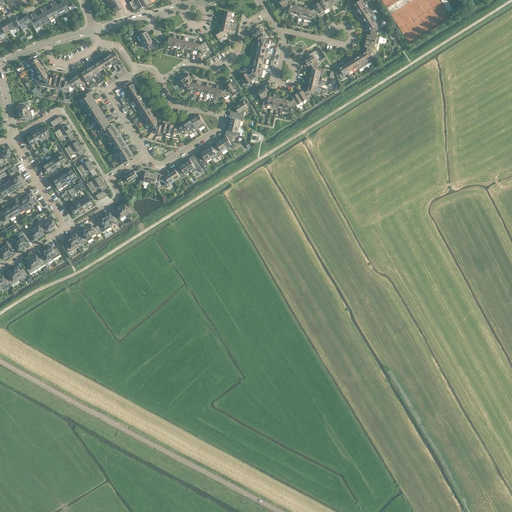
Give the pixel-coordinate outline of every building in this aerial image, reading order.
[(69,10),(64,0),(63,0),(60,0),(62,2),(60,4),(64,13),(69,10)] [(70,0),(67,0),(66,0),(63,0),(64,0),(69,10),(75,7),(70,0)] [(126,4),(124,0),(120,2),(111,7),(113,12),(126,4)] [(328,8),(325,2),(323,0),(320,0),(321,1),(319,3),(325,13),(329,10),(331,9),(330,7),(328,8)] [(364,4),(364,3),(361,0),(357,0),(358,1),(353,5),(355,8),(353,10),(354,11),(357,10),(356,9),(364,4)] [(64,13),(60,4),(57,6),(55,1),(52,3),(59,15),(64,13)] [(283,9),(285,11),(286,10),(289,11),(290,6),(289,6),(286,1),(281,5),(282,6),(283,9)] [(368,2),(366,2),(364,3),(364,4),(356,9),(357,10),(359,13),(369,7),(367,4),(368,3),(368,2)] [(54,18),(59,15),(52,3),(50,4),(52,8),(50,10),(54,18)] [(321,16),(325,13),(319,3),(314,6),(316,8),(319,13),(317,15),(319,17),(321,16)] [(309,16),(310,10),(306,9),(307,6),(305,6),(304,8),(305,8),(303,17),(304,18),(304,20),(311,22),(312,18),(313,18),(312,16),(309,16)] [(54,18),(50,10),(47,11),(45,7),(42,8),(49,21),(54,18)] [(369,12),(371,11),(369,7),(359,13),(361,17),(358,18),(360,20),(362,19),(361,18),(369,13),(369,12)] [(44,24),(49,21),(42,8),(40,9),(42,14),(40,15),(44,24)] [(317,15),(319,13),(316,8),(311,11),(310,10),(309,16),(312,16),(313,18),(317,15)] [(364,22),(374,16),(371,11),(369,12),(369,13),(361,18),(362,19),(364,22)] [(30,21),(27,16),(25,12),(22,13),(25,17),(22,18),(27,27),(32,24),(34,29),(35,29),(30,21)] [(44,24),(40,15),(37,17),(35,12),(32,14),(40,26),(44,24)] [(35,29),(40,26),(32,14),(30,15),(32,19),(30,21),(35,29)] [(27,27),(22,18),(19,20),(17,16),(14,17),(20,27),(22,30),(27,27)] [(374,21),(377,19),(374,16),(364,22),(366,26),(364,27),(365,29),(367,27),(367,26),(375,21),(374,21)] [(15,30),(20,27),(14,17),(9,20),(15,30)] [(379,25),(377,21),(378,21),(377,19),(374,21),(375,21),(367,26),(367,27),(370,31),(370,30),(379,25)] [(16,31),(15,30),(9,20),(5,23),(10,32),(11,34),(12,34),(16,33),(16,31)] [(0,26),(5,35),(10,32),(5,23),(0,25),(0,26)] [(253,37),(254,38),(257,36),(262,33),(263,35),(265,33),(266,33),(264,31),(264,32),(261,27),(262,27),(260,24),(253,29),(255,31),(251,33),(253,37)] [(376,32),(376,30),(378,30),(381,28),(379,25),(370,30),(371,31),(370,36),(376,38),(377,33),(376,32)] [(140,42),(149,37),(146,31),(147,31),(145,26),(138,30),(140,34),(137,36),(140,42)] [(224,38),(226,36),(225,35),(226,32),(221,31),(220,32),(216,35),(221,43),(223,42),(221,39),(224,38)] [(265,33),(263,35),(262,33),(257,36),(259,41),(259,42),(265,43),(265,40),(266,40),(265,38),(267,36),(265,33)] [(149,37),(140,42),(144,48),(147,46),(149,50),(156,46),(154,42),(152,43),(149,37)] [(266,49),(266,48),(267,44),(269,44),(270,40),(266,40),(265,40),(265,43),(259,42),(258,42),(257,46),(255,45),(254,47),(257,48),(257,47),(266,49)] [(378,43),(375,43),(366,41),(365,46),(367,47),(368,47),(368,46),(374,48),(373,50),(376,51),(378,43)] [(199,45),(198,50),(200,51),(202,54),(207,51),(208,51),(209,50),(205,42),(200,45),(199,45)] [(373,53),(373,50),(374,48),(368,46),(368,47),(367,47),(366,51),(365,52),(368,57),(371,55),(372,55),(372,53),(373,53)] [(368,57),(365,52),(365,51),(363,53),(362,52),(361,52),(360,51),(358,52),(359,54),(360,55),(360,54),(366,62),(368,64),(372,61),(370,59),(373,58),(372,55),(371,55),(368,57)] [(120,62),(118,59),(114,52),(111,54),(111,53),(106,56),(111,64),(113,67),(120,62)] [(317,59),(316,57),(315,55),(313,52),(307,56),(308,59),(305,61),(308,65),(310,64),(317,59)] [(357,55),(358,56),(356,57),(361,65),(363,67),(368,64),(366,62),(360,54),(360,55),(359,54),(357,55)] [(111,64),(106,56),(103,58),(101,56),(99,57),(101,59),(102,59),(107,67),(108,66),(111,64)] [(39,63),(38,62),(36,58),(34,60),(32,57),(26,60),(30,67),(28,68),(29,70),(31,69),(31,68),(39,63)] [(361,65),(356,57),(353,59),(351,57),(350,58),(351,60),(352,60),(357,68),(358,67),(361,65)] [(109,68),(108,66),(107,67),(102,59),(101,59),(97,62),(102,69),(106,67),(107,70),(109,68)] [(318,65),(317,62),(319,61),(318,59),(317,59),(310,64),(313,68),(312,69),(318,71),(318,69),(318,68),(319,67),(318,65)] [(42,62),(41,61),(41,60),(38,62),(39,63),(31,68),(31,69),(33,72),(41,67),(39,64),(42,62)] [(359,69),(358,67),(357,68),(352,60),(351,60),(348,62),(353,70),(356,68),(357,70),(359,69)] [(102,69),(97,62),(94,64),(92,61),(91,63),(92,65),(93,64),(98,72),(99,72),(102,69)] [(353,70),(348,62),(344,64),(343,62),(341,63),(342,66),(343,65),(348,73),(349,73),(353,70)] [(99,72),(98,72),(93,64),(92,65),(89,67),(94,75),(97,73),(99,75),(100,74),(99,72)] [(342,66),(339,68),(342,73),(339,74),(343,80),(345,78),(344,76),(347,74),(349,76),(350,75),(351,75),(349,73),(348,73),(343,65),(342,66)] [(44,71),(44,70),(41,67),(33,72),(36,75),(33,77),(35,79),(37,77),(36,76),(44,71)] [(94,75),(89,67),(85,69),(84,67),(82,68),(84,70),(85,70),(89,78),(90,77),(94,75)] [(262,68),(262,69),(252,67),(252,68),(251,72),(258,73),(257,76),(258,77),(261,78),(263,70),(264,70),(264,68),(262,68)] [(47,71),(46,70),(46,69),(44,70),(44,71),(36,76),(37,77),(35,79),(34,79),(38,85),(40,86),(41,85),(43,82),(42,79),(46,76),(47,76),(45,72),(47,71)] [(84,70),(80,73),(85,80),(86,83),(92,79),(90,77),(89,78),(85,70),(84,70)] [(186,71),(175,77),(177,80),(180,84),(181,86),(183,85),(182,83),(188,79),(190,78),(186,71)] [(249,71),(246,73),(248,76),(251,81),(252,84),(254,83),(253,80),(258,77),(257,76),(258,73),(251,72),(249,71)] [(248,76),(246,74),(246,73),(241,76),(242,77),(240,79),(244,86),(246,84),(251,81),(248,76)] [(55,89),(57,77),(52,75),(52,78),(50,85),(48,84),(48,87),(55,89)] [(83,85),(81,83),(76,75),(73,77),(71,75),(70,76),(71,78),(72,77),(77,85),(78,85),(79,87),(83,85)] [(52,78),(51,78),(47,77),(46,76),(42,79),(43,82),(41,85),(48,87),(48,84),(50,85),(52,78)] [(79,87),(78,85),(77,85),(72,77),(71,78),(67,80),(68,81),(71,86),(72,88),(76,86),(77,88),(79,87)] [(192,84),(190,84),(188,79),(182,83),(183,85),(181,86),(183,89),(186,86),(188,88),(190,89),(191,89),(192,84)] [(67,82),(62,81),(60,87),(63,87),(62,90),(69,92),(68,87),(71,86),(68,81),(67,82)] [(136,88),(135,88),(133,84),(132,84),(130,81),(123,86),(128,93),(136,88)] [(239,92),(238,89),(232,81),(229,83),(230,83),(226,86),(227,89),(228,88),(231,94),(229,95),(230,98),(239,92)] [(259,96),(265,92),(267,91),(264,86),(257,91),(259,95),(257,97),(258,99),(260,98),(259,96)] [(128,99),(141,91),(140,90),(138,92),(136,88),(128,93),(130,97),(128,98),(128,99)] [(226,97),(229,95),(231,94),(228,88),(227,89),(223,91),(222,91),(221,96),(223,97),(224,98),(226,96),(226,97)] [(319,92),(316,92),(313,91),(308,89),(307,91),(303,93),(307,99),(309,98),(311,96),(313,94),(318,97),(319,92)] [(89,94),(93,91),(92,90),(84,95),(85,97),(78,101),(80,103),(83,102),(84,105),(92,100),(89,94)] [(133,102),(141,97),(139,93),(141,92),(141,91),(128,99),(129,100),(131,98),(133,102)] [(307,99),(303,93),(302,91),(297,94),(302,102),(307,99),(308,101),(310,100),(309,98),(307,99)] [(269,97),(268,97),(265,92),(259,96),(260,98),(264,102),(265,101),(268,102),(269,97)] [(303,104),(302,102),(297,94),(293,97),(294,99),(299,107),(300,106),(302,105),(303,104)] [(274,97),(273,97),(269,96),(269,97),(268,102),(265,101),(264,102),(262,106),(266,107),(267,105),(271,106),(270,109),(272,109),(273,107),(272,106),(274,97)] [(133,102),(131,103),(134,108),(136,106),(144,101),(146,100),(146,99),(143,100),(141,97),(133,102)] [(290,107),(289,101),(289,100),(285,100),(285,97),(284,97),(283,99),(284,99),(282,109),(283,109),(282,111),(291,114),(291,109),(291,108),(290,107)] [(299,107),(294,99),(290,102),(289,101),(290,107),(291,108),(293,107),(294,107),(296,106),(298,108),(299,107)] [(85,112),(96,105),(92,100),(84,105),(87,108),(84,110),(85,112)] [(136,106),(134,108),(136,112),(138,110),(139,110),(146,105),(144,102),(147,101),(146,100),(144,101),(136,106)] [(17,113),(27,111),(26,106),(29,105),(28,102),(21,103),(21,106),(16,107),(16,108),(15,109),(16,112),(17,112),(17,113)] [(244,109),(247,108),(243,102),(235,107),(236,110),(232,112),(231,112),(230,115),(244,118),(244,117),(243,117),(244,112),(245,112),(245,111),(244,109)] [(91,115),(99,111),(96,105),(85,112),(87,114),(89,112),(91,115)] [(139,116),(151,108),(151,107),(149,109),(146,105),(139,110),(141,114),(138,115),(139,116)] [(144,119),(152,114),(150,111),(152,109),(151,108),(139,116),(139,117),(142,116),(144,119)] [(25,121),(32,120),(30,110),(27,111),(17,113),(17,114),(17,115),(17,118),(18,118),(18,119),(24,118),(25,121)] [(92,122),(102,116),(99,111),(91,115),(93,119),(91,120),(92,122)] [(157,117),(156,116),(154,118),(152,114),(144,119),(146,123),(144,124),(144,125),(147,123),(155,118),(157,117)] [(203,123),(200,117),(199,115),(196,117),(196,116),(192,119),(191,116),(189,118),(190,120),(191,119),(196,127),(197,127),(198,129),(205,125),(203,123)] [(243,121),(244,118),(230,115),(229,118),(230,118),(229,124),(239,127),(241,121),(243,121)] [(98,126),(106,121),(102,116),(92,122),(93,125),(96,123),(98,126)] [(150,128),(152,126),(157,123),(158,123),(155,119),(157,118),(157,117),(155,118),(147,123),(144,125),(145,126),(147,124),(150,128)] [(198,129),(197,127),(196,127),(191,119),(190,120),(187,122),(193,132),(197,130),(198,129)] [(57,137),(69,129),(67,124),(64,120),(63,121),(61,123),(59,124),(62,127),(54,132),(57,137)] [(109,127),(106,121),(98,126),(100,129),(97,131),(99,133),(102,132),(101,132),(109,127)] [(193,132),(187,122),(183,124),(182,122),(180,123),(182,125),(187,133),(188,132),(190,134),(193,132)] [(109,127),(101,132),(102,132),(103,134),(106,132),(108,135),(116,130),(112,123),(110,125),(110,126),(109,127)] [(162,125),(157,124),(157,123),(152,126),(154,129),(151,133),(160,135),(161,132),(163,125),(162,125)] [(238,132),(239,127),(229,124),(228,130),(227,130),(226,133),(233,134),(240,136),(240,133),(238,132)] [(182,125),(178,128),(181,133),(179,134),(181,139),(190,134),(188,132),(187,133),(182,125)] [(44,126),(39,130),(45,139),(50,136),(44,126)] [(172,128),(171,134),(173,135),(173,137),(181,139),(179,134),(181,133),(178,128),(177,129),(173,128),(172,128)] [(70,140),(74,137),(69,129),(57,137),(59,141),(67,136),(70,140)] [(39,130),(35,132),(39,140),(41,142),(45,139),(39,130)] [(108,142),(120,135),(116,130),(108,135),(110,138),(107,140),(108,142)] [(35,142),(39,140),(35,132),(30,135),(35,142)] [(232,140),(233,134),(226,133),(225,136),(226,137),(221,140),(226,149),(231,146),(233,148),(236,146),(232,140)] [(30,145),(35,142),(30,135),(26,138),(30,145)] [(115,146),(123,140),(120,135),(108,142),(110,144),(113,143),(115,146)] [(67,153),(79,145),(74,137),(70,140),(72,144),(64,149),(67,153)] [(115,153),(127,146),(123,140),(115,146),(117,149),(114,151),(115,153)] [(222,152),(226,149),(221,140),(216,143),(215,142),(213,144),(220,156),(223,154),(222,152)] [(211,146),(206,149),(211,158),(212,160),(217,157),(220,156),(213,144),(210,145),(211,146)] [(80,156),(85,153),(82,149),(79,145),(67,153),(69,157),(77,152),(80,156)] [(121,157),(130,151),(127,146),(115,153),(116,155),(119,153),(121,157)] [(10,153),(7,148),(5,150),(4,148),(0,150),(0,152),(0,153),(0,152),(0,158),(3,164),(6,162),(4,159),(9,156),(8,155),(10,153)] [(206,161),(211,158),(206,149),(201,153),(200,152),(197,153),(199,156),(198,157),(205,168),(207,167),(208,164),(206,161)] [(130,151),(121,157),(123,160),(120,161),(122,164),(129,159),(130,160),(134,158),(134,157),(130,151)] [(55,155),(56,157),(61,164),(66,161),(60,152),(55,155)] [(78,172),(91,164),(89,160),(86,156),(81,159),(84,163),(76,168),(78,172)] [(201,172),(203,171),(193,156),(189,158),(190,159),(184,163),(190,172),(195,169),(196,171),(199,169),(201,172)] [(56,167),(61,164),(56,157),(52,160),(56,167)] [(56,167),(52,160),(50,158),(46,161),(47,163),(52,170),(56,167)] [(52,170),(47,163),(46,161),(41,163),(47,173),(52,170)] [(185,175),(190,172),(184,163),(179,166),(179,165),(176,166),(184,178),(186,177),(185,175)] [(91,175),(96,172),(94,168),(91,164),(78,172),(83,179),(84,179),(85,178),(85,177),(85,176),(84,174),(89,171),(91,175)] [(181,180),(184,178),(176,166),(174,168),(174,169),(169,172),(175,181),(180,178),(181,180)] [(67,169),(65,170),(66,172),(71,179),(70,179),(72,181),(76,178),(76,177),(71,169),(68,171),(67,169)] [(141,177),(143,170),(140,169),(140,170),(135,173),(134,171),(125,176),(129,182),(138,176),(137,176),(138,176),(141,177)] [(149,183),(152,173),(146,172),(146,170),(143,170),(141,177),(140,183),(143,184),(144,182),(149,183)] [(70,179),(71,179),(66,172),(61,175),(66,182),(70,179)] [(89,188),(102,181),(96,172),(91,175),(94,179),(86,184),(89,188)] [(170,184),(175,181),(169,172),(164,175),(164,174),(161,174),(159,181),(165,182),(168,188),(171,186),(170,184)] [(159,181),(161,174),(158,173),(157,174),(152,173),(149,183),(155,185),(154,187),(158,188),(159,181)] [(20,187),(26,184),(20,175),(12,180),(17,188),(19,186),(20,187)] [(61,175),(58,177),(57,175),(55,176),(62,187),(67,184),(66,182),(61,175)] [(58,190),(62,187),(55,176),(54,177),(55,179),(52,181),(58,190)] [(11,178),(6,181),(13,192),(15,190),(14,189),(17,188),(12,180),(11,178)] [(11,193),(13,192),(6,181),(1,184),(7,194),(10,192),(11,193)] [(102,192),(103,191),(106,189),(107,189),(104,185),(102,181),(89,188),(91,193),(99,188),(102,192)] [(29,207),(37,202),(31,193),(25,196),(26,197),(24,198),(29,207)] [(83,200),(88,207),(92,204),(88,197),(83,200)] [(30,209),(29,207),(24,198),(21,200),(20,199),(18,201),(24,210),(25,212),(30,209)] [(83,210),(79,202),(77,200),(72,203),(74,205),(78,213),(80,215),(82,214),(80,211),(83,210)] [(83,210),(88,207),(83,200),(79,202),(83,210)] [(19,213),(24,210),(18,201),(16,202),(17,203),(14,205),(19,213)] [(118,206),(124,215),(129,212),(130,214),(133,213),(129,206),(127,208),(124,204),(121,205),(121,204),(118,206)] [(14,216),(19,213),(14,205),(11,206),(11,205),(9,207),(14,216)] [(74,216),(78,213),(74,205),(69,208),(74,216)] [(119,218),(124,215),(118,206),(116,207),(116,208),(114,210),(116,214),(114,216),(118,222),(121,220),(119,218)] [(16,218),(14,216),(9,207),(6,208),(7,209),(5,210),(10,218),(11,221),(16,218)] [(0,220),(2,223),(10,218),(5,210),(2,212),(2,211),(0,211),(0,220)] [(118,222),(114,216),(111,217),(109,213),(106,215),(106,214),(103,215),(109,225),(114,222),(115,224),(118,222)] [(38,214),(35,216),(39,222),(43,228),(45,231),(47,229),(49,231),(54,228),(52,226),(55,225),(52,220),(49,221),(48,220),(44,223),(38,214)] [(110,227),(109,225),(103,215),(100,217),(101,218),(98,219),(101,224),(98,225),(102,232),(110,227)] [(40,230),(43,228),(39,222),(36,223),(38,226),(33,229),(32,226),(31,226),(38,237),(39,237),(40,237),(42,236),(43,235),(43,234),(40,230)] [(85,227),(90,236),(95,233),(97,235),(100,233),(96,227),(93,229),(90,224),(88,226),(87,225),(85,227)] [(37,238),(38,237),(31,226),(24,231),(28,237),(30,236),(33,241),(34,240),(35,240),(37,239),(37,238)] [(92,238),(90,236),(85,227),(82,228),(83,229),(80,231),(83,235),(80,237),(84,243),(92,238)] [(24,231),(16,236),(18,239),(23,247),(24,247),(25,247),(27,246),(27,244),(28,244),(25,239),(28,237),(24,231)] [(84,243),(80,237),(78,238),(75,234),(73,236),(72,235),(69,236),(75,246),(80,243),(81,245),(84,243)] [(77,248),(75,246),(69,236),(67,238),(67,239),(65,240),(67,244),(65,246),(69,253),(77,248)] [(22,247),(23,247),(18,239),(13,242),(11,239),(8,241),(12,247),(15,245),(18,250),(19,250),(20,250),(22,249),(22,247)] [(10,249),(12,247),(8,241),(5,242),(7,245),(2,248),(8,256),(10,256),(12,255),(12,254),(13,253),(10,249)] [(47,246),(45,248),(52,260),(60,255),(56,248),(53,250),(51,246),(48,247),(47,246)] [(43,250),(40,252),(43,256),(40,258),(44,264),(52,260),(45,248),(42,249),(43,250)] [(44,264),(40,258),(38,259),(35,255),(33,257),(32,256),(30,257),(37,269),(44,264)] [(29,274),(37,269),(30,257),(27,259),(28,260),(25,261),(28,266),(25,267),(29,274)] [(11,269),(18,280),(26,275),(22,269),(20,271),(17,266),(14,268),(14,267),(11,269)] [(11,285),(18,280),(11,269),(9,270),(9,271),(7,273),(9,277),(7,279),(11,285)] [(11,285),(7,279),(4,280),(2,276),(0,276),(0,285),(3,290),(11,285)]
